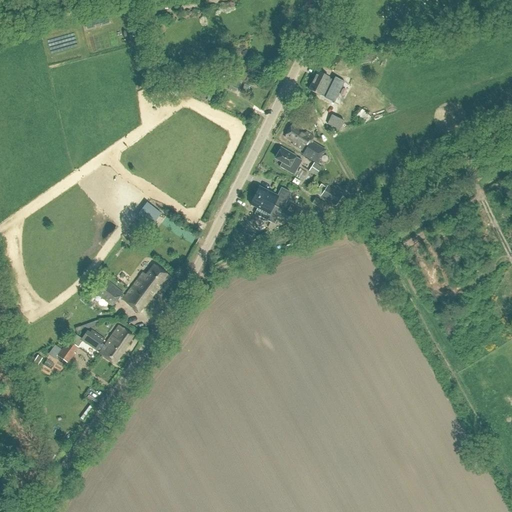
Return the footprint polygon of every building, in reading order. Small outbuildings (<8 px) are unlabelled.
[(104,9),(83,15),(85,23),(86,27),(108,21),(106,15),(104,9)] [(316,72),(310,85),(308,90),(320,95),(324,85),(335,90),(338,83),(316,72)] [(232,79),(228,88),(236,91),(240,82),(232,79)] [(327,125),(339,130),(343,121),(331,115),(327,125)] [(292,144),(304,152),(302,155),(317,164),(320,159),(319,159),(322,154),(323,155),(325,150),(311,141),(313,137),(305,132),(304,134),(299,132),(300,130),(292,124),(284,137),(293,142),(292,144)] [(279,167),(294,175),(302,161),(281,149),(275,159),(282,162),(279,167)] [(315,176),(320,168),(314,164),(309,171),(315,176)] [(315,193),(335,206),(341,196),(326,186),(326,188),(320,184),(315,193)] [(254,196),(281,210),(290,193),(281,188),(277,196),(259,187),(254,196)] [(274,224),(281,210),(254,196),(250,205),(257,208),(254,214),(274,224)] [(311,204),(321,210),(325,204),(315,198),(311,204)] [(287,211),(298,217),(301,211),(290,205),(287,211)] [(283,218),(294,224),(297,218),(286,212),(283,218)] [(139,277),(122,300),(138,313),(144,305),(148,309),(154,300),(150,297),(154,292),(158,295),(172,278),(154,265),(146,275),(143,273),(141,276),(139,275),(138,276),(139,277)] [(106,280),(95,294),(112,306),(122,293),(106,280)] [(99,353),(114,364),(128,344),(127,343),(133,335),(119,325),(99,353)] [(94,328),(91,332),(103,340),(105,336),(94,328)] [(68,341),(57,356),(67,363),(74,354),(73,353),(76,348),(68,341)]
